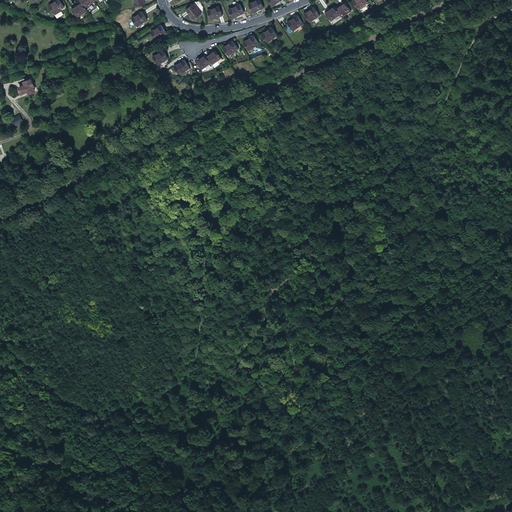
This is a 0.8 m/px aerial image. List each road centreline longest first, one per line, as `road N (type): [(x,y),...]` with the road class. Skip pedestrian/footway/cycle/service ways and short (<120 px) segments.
road 1 (track): [(511,10),(480,29),(420,145),(349,201),(304,203),(236,185),(209,240),(189,372),(172,390),(88,411),(50,393),(0,345)]
road 2 (residential): [(309,0),(222,30),(187,26),(162,0)]
